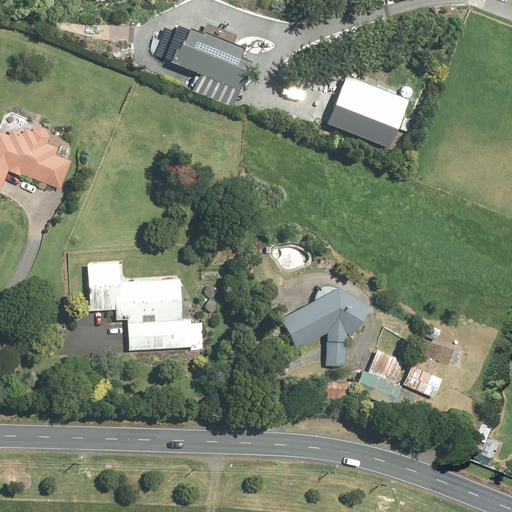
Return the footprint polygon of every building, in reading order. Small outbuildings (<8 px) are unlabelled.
[(182,48),(179,47),(173,60),(241,88),(253,60),(243,56),(247,46),(207,30),(206,31),(193,26),(188,39),(186,39),(182,48)] [(345,78),(328,124),(389,146),(406,100),(345,78)] [(33,131),(25,128),(23,133),(12,128),(10,134),(0,130),(0,192),(9,170),(21,175),(22,173),(61,188),(72,160),(56,154),(59,147),(48,143),(51,137),(48,129),(41,127),(33,131)] [(120,261),(88,262),(90,309),(116,308),(117,318),(128,317),(129,349),(190,346),(190,349),(203,349),(202,322),(191,322),(191,317),(182,318),(181,278),(121,280),(120,261)] [(340,284),(283,315),(297,347),(328,331),(327,338),(326,364),(346,364),(346,339),(347,339),(348,331),(352,334),(371,302),(340,284)] [(436,339),(441,329),(428,323),(423,333),(436,339)] [(369,370),(364,368),(355,390),(393,405),(402,384),(395,381),(404,358),(378,348),(369,370)] [(412,364),(404,383),(434,396),(442,377),(412,364)] [(352,379),(325,378),(325,397),(352,397),(352,379)] [(496,459),(502,443),(492,439),(497,428),(487,424),(478,446),(487,450),(485,455),(496,459)]
